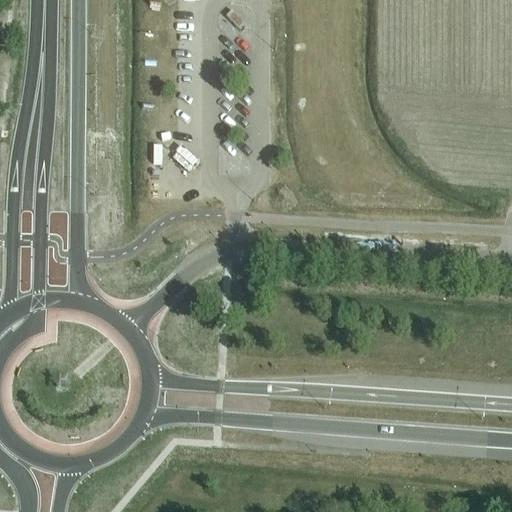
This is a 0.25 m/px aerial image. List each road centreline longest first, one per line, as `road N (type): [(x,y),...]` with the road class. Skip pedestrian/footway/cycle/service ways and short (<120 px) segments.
road 1 (tertiary): [(511,268),(228,251),(195,269),(127,330)]
road 2 (motorway): [(140,423),(219,418),(511,446)]
road 3 (motorway): [(511,405),(188,384),(149,374)]
road 4 (trunk): [(83,305),(76,0)]
road 5 (trunk): [(32,156),(13,214),(3,319)]
road 6 (trunk): [(45,0),(32,156)]
road 7 (trunk): [(32,156),(41,213),(38,302)]
